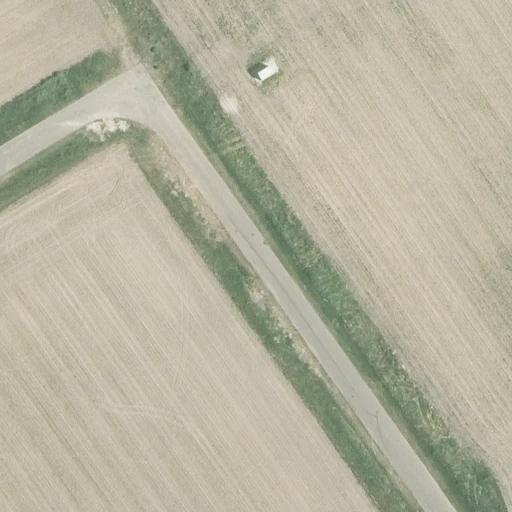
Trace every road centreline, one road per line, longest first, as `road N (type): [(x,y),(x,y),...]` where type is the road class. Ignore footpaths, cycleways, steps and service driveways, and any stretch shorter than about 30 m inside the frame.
road 1 (unclassified): [(445,511),(142,80)]
road 2 (unclassified): [(142,80),(0,166)]
